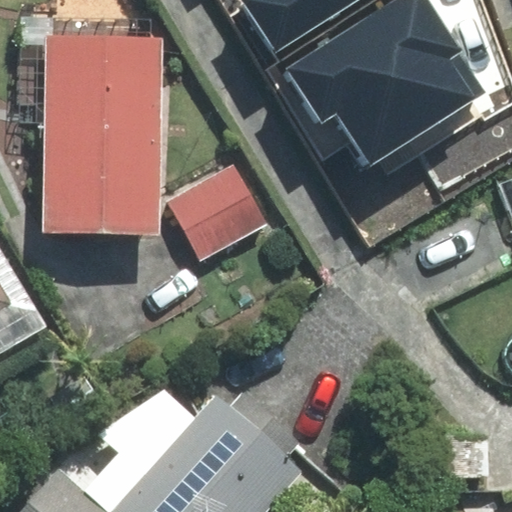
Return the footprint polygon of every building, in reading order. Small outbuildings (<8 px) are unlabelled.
[(258,0),(264,10),(278,0),(258,0)] [(399,17),(387,0),(369,0),(314,37),(332,63),(399,17)] [(157,42),(40,38),(34,240),(150,244),(157,42)] [(197,268),(261,228),(224,168),(160,208),(197,268)] [(0,349),(41,326),(0,255),(0,349)] [(267,511),(298,479),(278,460),(290,448),(236,397),(224,409),(208,394),(187,416),(160,391),(93,438),(135,478),(102,511),(95,511),(53,472),(15,511),(267,511)]
